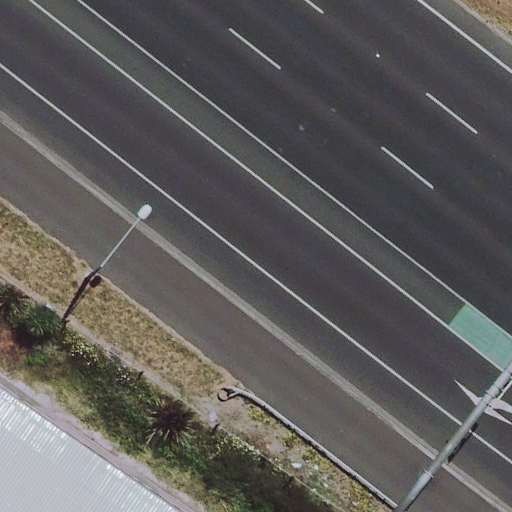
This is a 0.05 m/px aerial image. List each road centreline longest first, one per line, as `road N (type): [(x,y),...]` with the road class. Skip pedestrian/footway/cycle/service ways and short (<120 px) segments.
road 1 (trunk): [(511,416),(0,20)]
road 2 (trunk): [(511,240),(203,0)]
